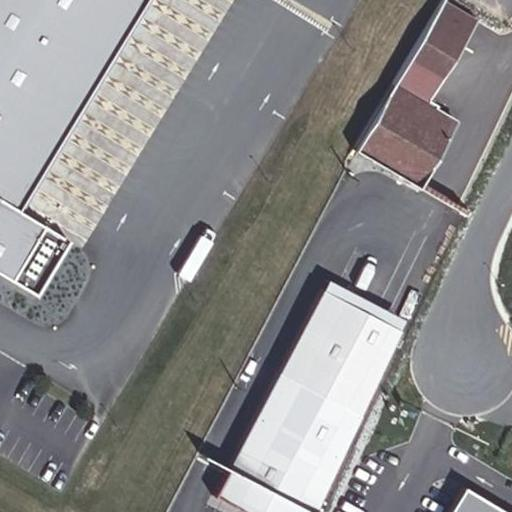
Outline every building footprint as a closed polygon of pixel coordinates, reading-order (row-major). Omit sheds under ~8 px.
[(16,209),(142,0),(0,0),(0,269),(11,276),(42,223),(16,209)] [(423,173),(454,122),(424,104),(481,7),(468,0),(439,0),(351,148),(368,158),(368,160),(373,163),(374,161),(388,170),(388,171),(393,174),(394,173),(407,181),(406,182),(416,188),(425,174),(423,173)] [(36,291),(68,239),(42,223),(11,276),(36,291)] [(310,511),(397,316),(322,276),(205,495),(238,511),(310,511)] [(502,511),(462,488),(447,511),(502,511)]
